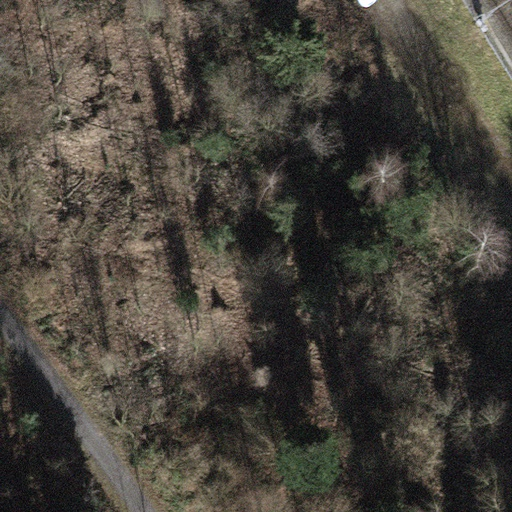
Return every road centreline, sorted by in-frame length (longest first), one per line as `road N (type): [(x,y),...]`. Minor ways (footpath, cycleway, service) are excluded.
road 1 (track): [(395,0),(511,192)]
road 2 (track): [(0,335),(130,511)]
